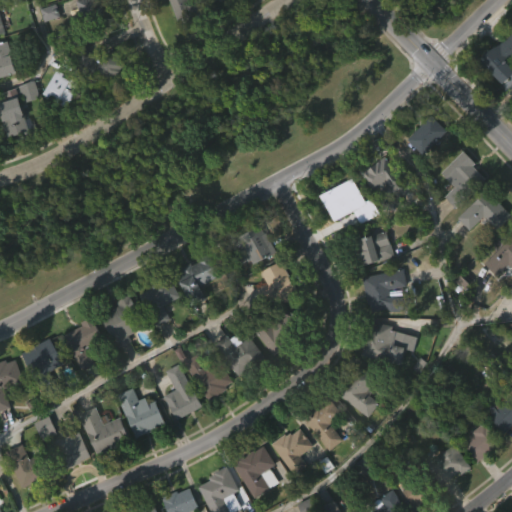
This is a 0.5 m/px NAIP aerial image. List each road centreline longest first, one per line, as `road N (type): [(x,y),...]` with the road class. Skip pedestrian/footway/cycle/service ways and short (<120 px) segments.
road 1 (residential): [(0,330),(333,148),(500,0)]
road 2 (residential): [(51,511),(211,441),(333,345),(339,303),(275,179)]
road 3 (residential): [(0,177),(68,148),(280,0)]
road 4 (tertiary): [(511,143),(374,0)]
